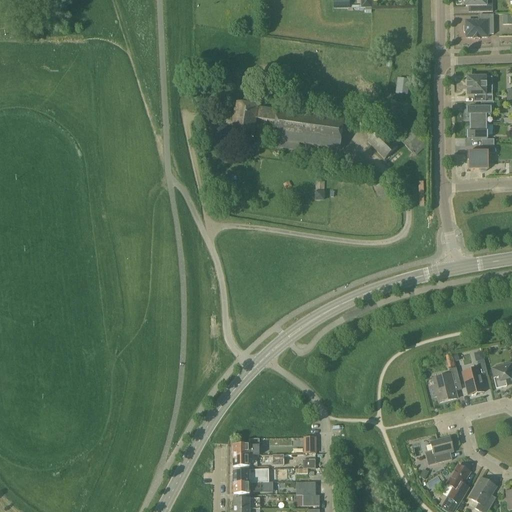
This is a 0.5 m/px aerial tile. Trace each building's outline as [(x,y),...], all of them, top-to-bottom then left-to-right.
[(350,0),(334,0),(335,9),(351,9),(350,0)] [(360,9),(372,9),(372,0),(362,0),(360,2),(360,9)] [(486,0),(463,0),(463,2),(466,2),(466,7),(478,7),(478,13),(493,13),(493,2),(487,2),(486,0)] [(503,24),(511,24),(511,15),(503,16),(503,24)] [(494,35),(494,16),(479,16),(479,22),(466,22),(466,27),(464,27),(464,33),(466,33),(466,39),(474,39),(474,40),(480,40),(480,38),(488,38),(488,35),(494,35)] [(397,91),(408,93),(410,80),(399,78),(397,91)] [(486,84),(486,78),(467,78),(467,85),(467,90),(468,90),(468,97),(470,97),(470,103),(493,103),(493,96),(486,96),(486,90),(487,90),(487,84),(486,84)] [(278,111),(277,111),(264,109),(265,103),(259,102),(258,107),(237,103),(232,135),(254,138),(257,120),(276,123),(278,111)] [(470,125),(487,125),(491,125),(490,116),(491,116),(491,109),(494,109),(494,103),(481,103),(481,109),(467,109),(467,116),(470,116),(470,125)] [(276,123),(273,141),(340,151),(345,119),(278,108),(277,111),(278,111),(276,123)] [(378,133),(369,125),(369,124),(367,122),(363,126),(365,129),(366,128),(374,137),(367,143),(385,161),(400,146),(382,129),(378,133)] [(494,147),(494,140),(488,140),(488,133),(487,133),(487,125),(470,125),(470,134),(467,134),(467,141),(482,141),(482,147),(483,147),(494,147)] [(415,157),(429,145),(412,126),(398,139),(415,157)] [(494,147),(483,147),(483,154),(473,154),(473,152),(468,152),(468,162),(470,162),(470,170),(479,170),(482,172),(488,161),(488,154),(495,154),(495,147),(494,147)] [(325,202),(325,192),(325,183),(316,183),(316,192),(315,192),(315,202),(325,202)] [(469,397),(485,393),(480,376),(487,374),(484,360),(477,362),(479,369),(463,373),(469,397)] [(496,390),(507,387),(506,386),(511,384),(511,368),(511,365),(493,370),(495,379),(494,379),(496,390)] [(457,400),(452,381),(459,380),(456,369),(449,370),(450,375),(433,379),(435,387),(430,388),(432,399),(437,397),(439,404),(457,400)] [(428,467),(452,461),(450,453),(453,453),(450,438),(430,443),(432,451),(425,453),(428,467)] [(304,439),(304,454),(315,454),(316,454),(316,439),(304,439)] [(233,445),(233,456),(259,456),(259,440),(249,440),(249,445),(233,445)] [(233,456),(233,468),(268,468),(268,456),(259,456),(233,456)] [(284,456),(273,456),(273,465),(284,465),(284,456)] [(303,461),(303,469),(315,469),(315,461),(303,461)] [(459,505),(469,489),(463,485),(470,473),(458,466),(447,485),(453,489),(448,498),(459,505)] [(233,474),(233,484),(250,484),(265,484),(270,483),(270,470),(250,471),(250,472),(233,473),(233,474)] [(419,477),(425,480),(429,474),(423,471),(419,477)] [(479,511),(488,511),(495,502),(490,498),(496,488),(481,479),(469,499),(478,504),(475,510),(479,511)] [(250,484),(233,484),(233,495),(234,495),(250,495),(250,494),(265,494),(265,484),(250,484)] [(303,493),(315,493),(315,484),(303,484),(303,493)] [(320,507),(320,497),(315,497),(303,497),(303,507),(320,507)] [(233,500),(233,511),(250,511),(260,511),(260,499),(250,499),(234,500),(233,500)]
